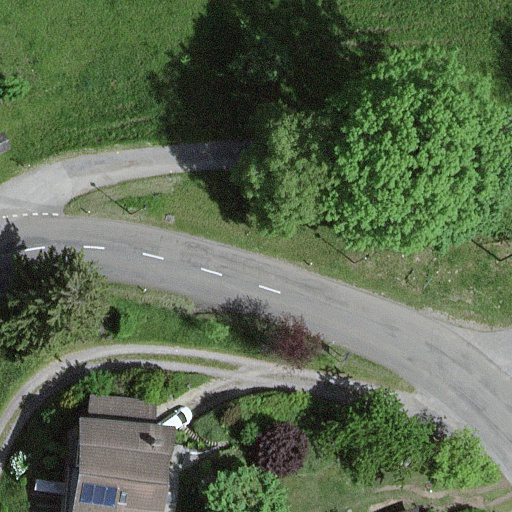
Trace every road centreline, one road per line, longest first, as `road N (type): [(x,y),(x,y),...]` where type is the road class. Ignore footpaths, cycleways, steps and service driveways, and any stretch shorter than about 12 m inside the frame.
road 1 (unclassified): [(2,247),(5,215),(20,197),(112,163),(511,123)]
road 2 (secondary): [(470,385),(389,337),(268,289),(125,250),(2,247)]
